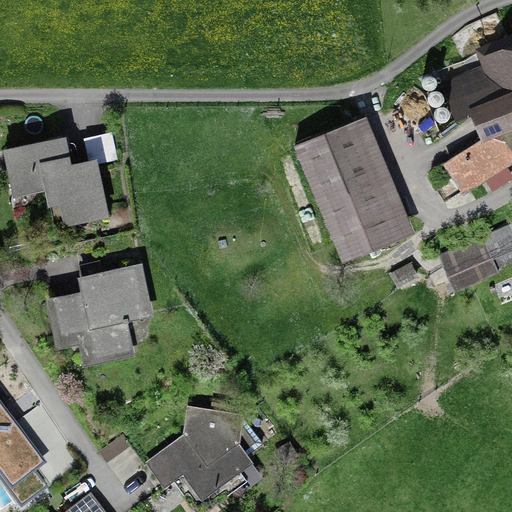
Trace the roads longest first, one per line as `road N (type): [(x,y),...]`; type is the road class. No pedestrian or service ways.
road 1 (residential): [(497,0),(387,72),(337,92),(0,94)]
road 2 (residential): [(0,319),(122,508)]
